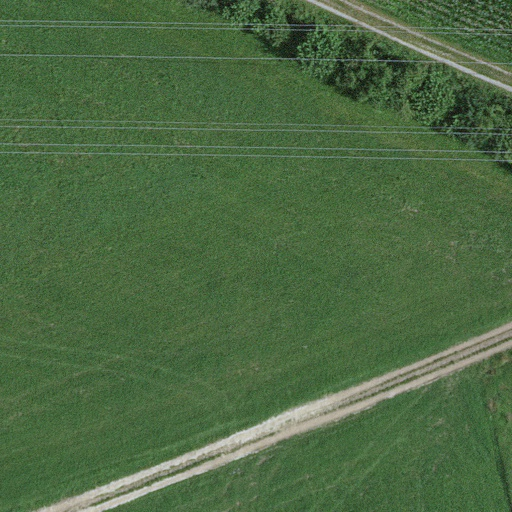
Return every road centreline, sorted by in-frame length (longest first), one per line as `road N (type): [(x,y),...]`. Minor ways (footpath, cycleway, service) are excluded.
road 1 (track): [(321,0),(511,88)]
road 2 (track): [(361,393),(511,332)]
